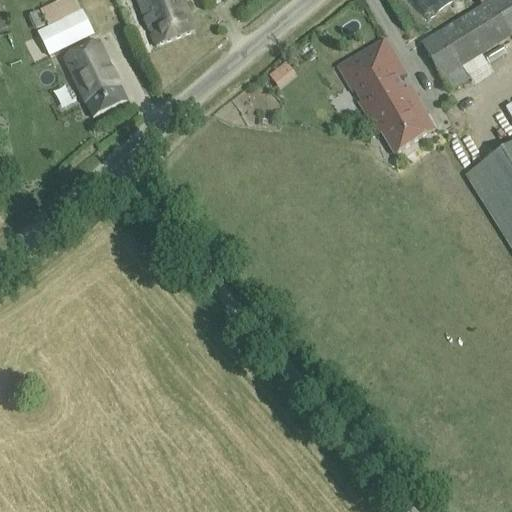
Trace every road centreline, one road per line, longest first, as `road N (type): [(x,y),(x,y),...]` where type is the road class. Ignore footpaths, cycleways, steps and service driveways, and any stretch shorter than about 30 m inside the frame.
road 1 (unclassified): [(412,511),(110,167)]
road 2 (unclassified): [(110,167),(308,0)]
road 3 (unclassified): [(0,261),(110,167)]
